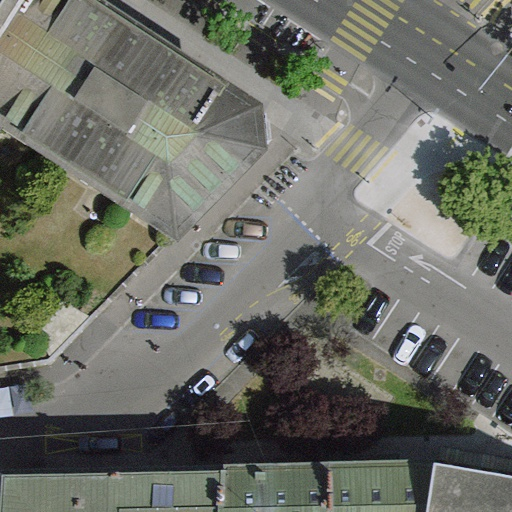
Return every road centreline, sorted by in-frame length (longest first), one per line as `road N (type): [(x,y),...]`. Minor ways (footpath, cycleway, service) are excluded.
road 1 (residential): [(315,206),(149,382),(66,419),(0,435)]
road 2 (residential): [(315,206),(511,333)]
road 3 (residential): [(422,58),(315,206)]
